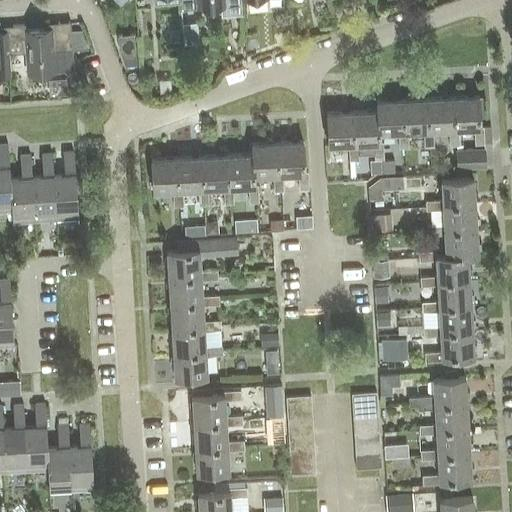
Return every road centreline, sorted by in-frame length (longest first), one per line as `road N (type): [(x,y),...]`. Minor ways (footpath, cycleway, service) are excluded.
road 1 (residential): [(127,128),(488,0)]
road 2 (residential): [(136,511),(121,262)]
road 3 (residential): [(35,366),(33,281),(49,266),(121,262)]
road 4 (residential): [(127,128),(87,12),(66,0)]
road 5 (residential): [(121,262),(115,142),(127,128)]
